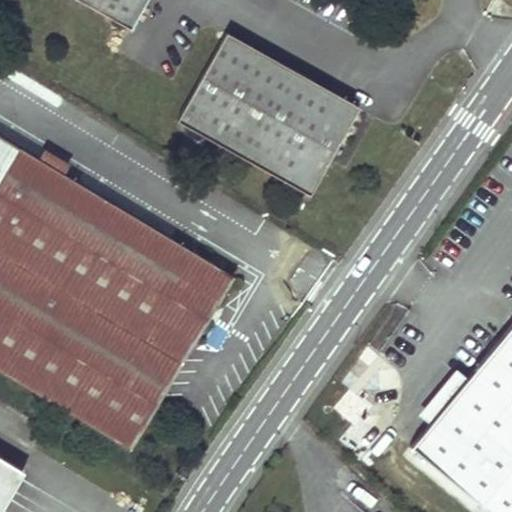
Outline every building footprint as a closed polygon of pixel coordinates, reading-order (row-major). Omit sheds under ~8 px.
[(143,0),(80,0),(128,28),(143,0)] [(352,105),(220,35),(174,125),(308,192),(352,105)] [(0,375),(128,452),(229,279),(0,143),(0,375)] [(424,422),(405,445),(485,511),(511,511),(511,315),(510,318),(505,314),(498,322),(503,327),(461,377),(424,422)] [(450,367),(413,412),(424,422),(461,377),(450,367)] [(485,511),(405,445),(397,455),(465,511),(485,511)] [(0,511),(1,511),(23,476),(0,462),(0,511)]
